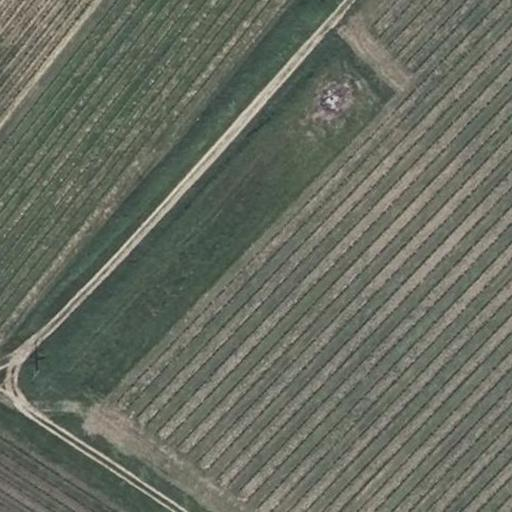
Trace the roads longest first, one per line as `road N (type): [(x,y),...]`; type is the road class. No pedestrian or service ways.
road 1 (track): [(356,0),(26,359),(14,395)]
road 2 (track): [(186,511),(0,386)]
